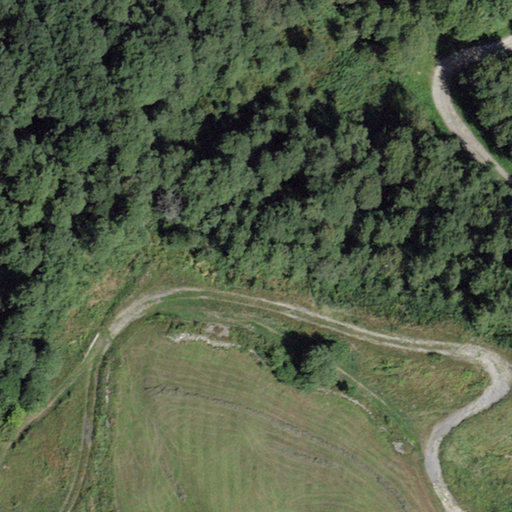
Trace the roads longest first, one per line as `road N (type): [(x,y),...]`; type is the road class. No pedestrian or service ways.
road 1 (track): [(63,511),(79,471),(92,371),(121,318),(143,297),(272,301),(496,362),(501,380),(490,401),(452,422),(429,460)]
road 2 (track): [(511,190),(478,162),(454,127),(444,74),(454,60),(511,44)]
